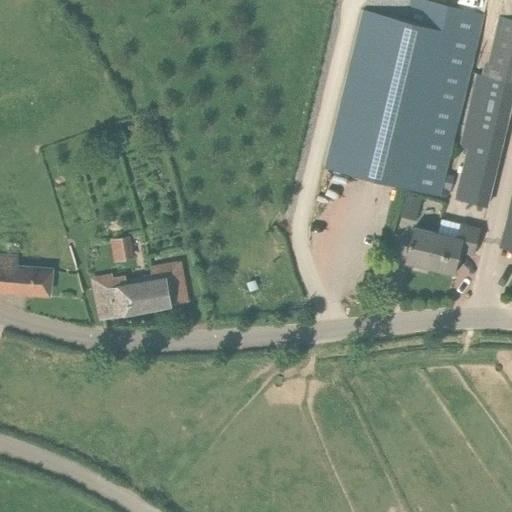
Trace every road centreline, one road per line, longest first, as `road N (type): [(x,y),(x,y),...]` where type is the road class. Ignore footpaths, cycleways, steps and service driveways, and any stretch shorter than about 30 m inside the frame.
road 1 (tertiary): [(511,318),(117,341),(0,314)]
road 2 (unclassified): [(143,511),(0,443)]
